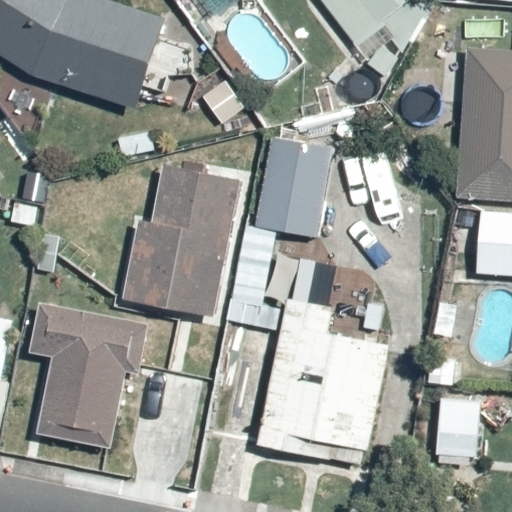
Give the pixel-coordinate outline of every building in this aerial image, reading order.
[(120,0),(0,0),(0,51),(38,75),(142,110),(174,18),(120,0)] [(321,0),(374,67),(444,11),(435,0),(321,0)] [(511,49),(473,47),(464,196),(511,199),(511,49)] [(224,74),(195,96),(221,131),(250,108),(224,74)] [(330,148),(269,141),(259,230),(320,237),(330,148)] [(142,224),(126,303),(217,322),(247,179),(167,162),(153,227),(142,224)] [(511,211),(479,210),(476,275),(511,276),(511,211)] [(126,215),(80,211),(77,250),(123,255),(126,215)] [(280,305),(230,294),(224,321),(274,332),(280,305)] [(294,299),(264,445),(371,466),(399,348),(333,331),(339,308),(294,299)] [(151,326),(41,305),(31,354),(56,359),(41,435),(114,449),(128,374),(141,377),(151,326)] [(481,398),(438,396),(436,455),(478,457),(481,398)]
